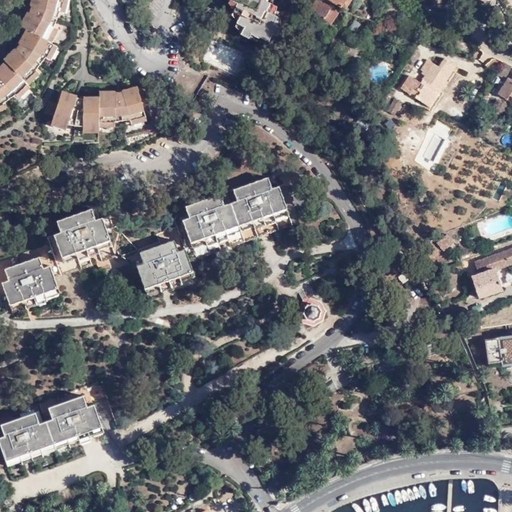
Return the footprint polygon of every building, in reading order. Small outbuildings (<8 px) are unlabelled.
[(15,48),(4,60),(5,62),(24,81),(35,69),(33,67),(42,56),(44,56),(53,43),(46,39),(54,26),(51,24),(56,10),(58,11),(61,0),(30,0),(29,3),(27,11),(19,24),(26,29),(18,42),(15,48)] [(235,0),(236,0),(233,8),(240,11),(237,19),(243,23),(240,30),(248,35),(250,29),(267,37),(271,29),(275,31),(278,24),(271,20),(274,14),(268,10),(271,2),(268,0),(235,0)] [(313,0),(309,7),(323,16),(329,8),(334,0),(335,0),(344,6),(348,0),(313,0)] [(335,13),(329,8),(323,16),(329,21),(335,13)] [(353,20),(348,29),(355,32),(359,24),(353,20)] [(92,28),(104,48),(112,44),(99,24),(92,28)] [(345,38),(332,32),(327,42),(341,48),(345,38)] [(409,73),(400,85),(429,104),(456,63),(443,55),(437,63),(426,56),(420,68),(424,71),(419,79),(409,73)] [(471,67),(475,73),(484,65),(479,60),(471,67)] [(511,64),(503,60),(498,70),(497,72),(505,76),(511,64)] [(27,83),(24,81),(5,62),(0,67),(0,105),(3,104),(1,101),(13,92),(15,94),(27,83)] [(246,67),(239,64),(236,73),(242,76),(246,67)] [(511,76),(507,74),(498,91),(506,96),(509,94),(511,95),(511,76)] [(56,101),(52,114),(50,120),(66,125),(67,122),(81,124),(81,127),(97,127),(97,120),(113,121),(114,118),(128,116),(129,119),(144,115),(136,85),(123,88),(115,89),(98,91),(98,96),(83,96),(75,95),(59,90),(56,101)] [(400,100),(395,97),(393,96),(387,111),(394,114),(400,100)] [(43,111),(52,114),(56,101),(47,97),(43,111)] [(188,217),(182,220),(185,232),(189,242),(202,238),(204,244),(226,236),(223,230),(237,225),(250,220),(253,226),(273,219),(271,213),(283,208),(280,198),(276,185),(270,188),(266,177),(232,189),(235,200),(222,205),(219,194),(185,206),(188,217)] [(284,183),(276,185),(280,198),(288,195),(284,183)] [(423,191),(416,194),(420,204),(427,201),(423,191)] [(292,209),(288,195),(280,198),(283,208),(284,211),(292,209)] [(284,211),(283,208),(271,213),(273,219),(285,214),(284,211)] [(75,252),(77,258),(98,251),(96,244),(110,240),(106,230),(101,218),(95,220),(91,209),(57,220),(61,232),(53,234),(57,247),(61,256),(75,252)] [(190,246),(184,249),(188,261),(297,222),(292,209),(284,211),(285,214),(273,219),(253,226),(239,231),(226,236),(204,244),(191,248),(190,246)] [(108,215),(101,218),(106,230),(113,227),(108,215)] [(185,232),(182,220),(153,230),(158,241),(185,232)] [(239,231),(253,226),(250,220),(237,225),(239,231)] [(239,231),(237,225),(223,230),(226,236),(239,231)] [(443,234),(437,240),(443,247),(453,239),(453,238),(457,234),(454,230),(446,236),(443,234)] [(0,266),(57,247),(53,234),(0,253),(0,266)] [(191,248),(204,244),(202,238),(189,242),(190,246),(191,248)] [(188,261),(184,249),(177,251),(172,239),(139,251),(143,263),(136,264),(145,289),(157,285),(159,289),(180,282),(179,278),(192,273),(188,261)] [(112,246),(110,240),(96,244),(98,251),(112,246)] [(112,246),(98,251),(77,258),(64,262),(63,260),(49,265),(54,278),(116,257),(112,246)] [(478,295),(501,287),(495,267),(511,261),(511,247),(469,262),(472,274),(472,275),(478,295)] [(436,248),(420,257),(423,261),(438,252),(436,248)] [(64,262),(77,258),(75,252),(61,256),(63,260),(64,262)] [(8,279),(1,282),(6,295),(10,306),(22,302),(24,306),(45,298),(44,295),(58,290),(54,278),(49,265),(43,266),(39,256),(4,268),(8,279)] [(406,274),(400,279),(405,284),(410,279),(406,274)] [(470,293),(459,297),(463,306),(473,303),(470,293)] [(304,304),(301,310),(305,318),(312,321),(318,318),(321,311),(317,303),(310,302),(304,304)] [(479,336),(479,328),(468,329),(466,329),(467,337),(479,336)] [(511,335),(484,338),(486,365),(501,364),(502,367),(511,365),(511,335)] [(95,369),(0,401),(0,419),(100,385),(95,369)] [(0,426),(3,434),(0,435),(0,449),(0,450),(4,460),(18,455),(20,459),(41,451),(39,448),(66,438),(68,442),(101,429),(91,402),(85,404),(80,394),(48,406),(51,416),(38,421),(33,411),(0,422),(0,426)]
